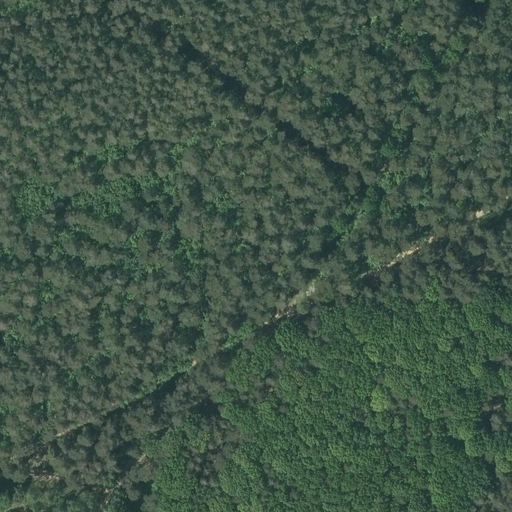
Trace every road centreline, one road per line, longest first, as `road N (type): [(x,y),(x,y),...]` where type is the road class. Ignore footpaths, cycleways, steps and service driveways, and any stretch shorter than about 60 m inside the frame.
road 1 (track): [(281,314),(474,39),(490,0)]
road 2 (track): [(281,314),(0,466)]
road 3 (track): [(105,511),(129,474),(281,314)]
road 4 (track): [(511,197),(281,314)]
road 5 (track): [(169,511),(115,491),(0,472)]
